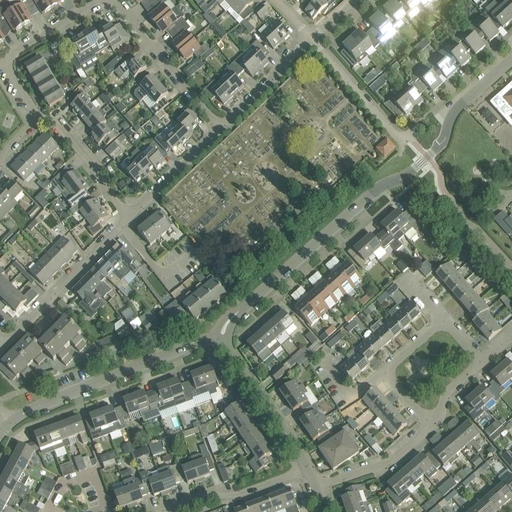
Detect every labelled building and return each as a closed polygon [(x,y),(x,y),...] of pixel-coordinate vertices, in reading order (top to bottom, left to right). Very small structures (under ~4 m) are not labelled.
[(17,1),(10,5),(24,27),(31,22),(30,21),(32,20),(31,18),(26,10),(31,7),(26,0),(17,0),(17,1)] [(26,0),(31,7),(36,4),(41,12),(42,14),(44,13),(45,14),(52,9),(46,0),(26,0)] [(46,0),(52,9),(59,5),(58,4),(61,3),(59,0),(58,0),(46,0)] [(159,9),(150,17),(151,19),(150,20),(156,26),(176,8),(169,0),(168,1),(162,6),(159,9)] [(158,0),(157,1),(153,4),(154,4),(159,9),(162,6),(168,1),(167,0),(158,0)] [(221,0),(217,3),(226,12),(231,8),(238,0),(221,0)] [(238,0),(231,8),(239,17),(239,16),(244,21),(255,12),(250,7),(254,3),(251,0),(238,0)] [(309,0),(308,2),(311,6),(305,11),(313,20),(314,20),(321,13),(324,15),(328,9),(327,8),(328,7),(324,2),(325,0),(309,0)] [(393,1),(410,20),(419,12),(415,8),(420,4),(424,8),(417,0),(400,0),(403,2),(398,6),(393,1)] [(511,0),(508,0),(509,1),(501,8),(511,21),(511,0)] [(379,13),(379,14),(396,33),(405,25),(401,21),(406,16),(410,21),(410,20),(393,1),(384,9),(388,15),(384,19),(379,13)] [(465,6),(469,11),(473,7),(469,2),(465,6)] [(486,19),(486,20),(497,32),(502,28),(503,30),(511,21),(501,8),(495,2),(486,10),(487,11),(490,14),(486,18),(485,18),(486,19)] [(0,8),(0,20),(4,26),(9,23),(13,31),(14,31),(16,30),(17,31),(24,27),(10,5),(1,10),(0,8)] [(255,12),(262,20),(270,12),(264,5),(255,12)] [(206,6),(202,10),(206,14),(210,10),(207,7),(206,6)] [(176,8),(156,26),(161,32),(162,31),(164,33),(165,32),(166,31),(173,25),(174,27),(172,28),(176,32),(186,23),(183,19),(185,17),(177,8),(176,8)] [(206,14),(203,16),(211,26),(214,23),(208,16),(212,12),(210,10),(206,14)] [(374,27),(369,32),(380,44),(382,46),(396,33),(379,14),(369,22),(374,27)] [(273,19),(266,25),(269,28),(282,42),(290,35),(277,21),(276,22),(273,19)] [(477,20),(468,28),(485,47),(481,42),(485,38),(490,43),(500,34),(497,32),(486,20),(481,24),(477,20)] [(175,42),(173,44),(174,46),(173,47),(179,53),(194,41),(188,34),(188,35),(186,33),(187,32),(193,27),(188,21),(186,23),(176,32),(179,36),(181,35),(182,36),(175,42)] [(107,41),(110,45),(113,51),(130,40),(120,24),(114,28),(112,25),(101,31),(103,35),(107,41)] [(238,29),(242,34),(247,29),(243,24),(238,29)] [(247,30),(250,33),(251,34),(255,30),(251,26),(247,30)] [(282,42),(269,28),(261,36),(274,50),(282,42)] [(463,33),(454,40),(471,60),(466,54),(471,50),(476,56),(485,47),(468,28),(472,33),(467,37),(463,33)] [(93,29),(83,35),(96,56),(111,48),(107,41),(103,35),(98,37),(93,29)] [(221,40),(227,35),(223,30),(217,35),(221,40)] [(360,31),(351,38),(365,53),(373,46),(375,49),(380,44),(369,32),(364,36),(360,31)] [(75,46),(70,49),(75,56),(81,67),(96,57),(96,56),(83,35),(73,42),(75,46)] [(365,53),(351,38),(343,46),(346,49),(341,53),(354,68),(359,63),(360,64),(368,57),(365,53)] [(64,45),(60,40),(50,46),(53,52),(64,45)] [(448,45),(439,53),(440,53),(457,73),(457,72),(452,67),(457,63),(462,68),(471,60),(454,40),(453,41),(457,45),(452,50),(448,45)] [(194,41),(179,53),(184,59),(185,58),(187,60),(196,53),(200,58),(198,59),(198,60),(207,53),(206,52),(209,49),(206,45),(199,50),(198,48),(199,47),(194,41)] [(245,53),(249,57),(261,71),(269,63),(266,59),(270,55),(257,41),(250,48),(245,53)] [(417,46),(412,51),(417,56),(422,52),(417,46)] [(240,58),(232,65),(241,74),(245,70),(253,78),(261,71),(249,57),(245,53),(240,58)] [(434,58),(425,66),(438,80),(443,76),(447,81),(457,73),(440,53),(439,53),(443,58),(438,62),(434,58)] [(86,75),(81,67),(75,56),(70,59),(78,71),(78,72),(79,71),(82,77),(86,75)] [(125,64),(121,67),(122,67),(115,73),(121,80),(126,80),(132,76),(135,79),(147,69),(139,60),(137,61),(134,56),(129,60),(125,64)] [(26,66),(38,87),(54,77),(43,59),(41,60),(40,58),(26,66)] [(117,62),(121,67),(125,64),(129,60),(127,58),(123,61),(121,59),(117,62)] [(199,60),(186,72),(191,77),(204,65),(199,60)] [(121,67),(117,62),(117,61),(104,70),(109,77),(120,68),(121,67)] [(229,76),(224,81),(236,94),(244,87),(237,78),(241,74),(232,65),(225,72),(229,76)] [(412,80),(416,84),(422,91),(424,93),(429,88),(433,94),(443,85),(438,80),(425,66),(429,70),(424,75),(420,70),(411,79),(412,80)] [(378,68),(375,71),(379,76),(383,73),(378,68)] [(141,103),(149,96),(161,86),(153,76),(152,77),(148,72),(136,83),(140,88),(136,92),(135,96),(141,103)] [(54,77),(38,87),(50,107),(64,99),(63,96),(65,95),(54,77)] [(76,80),(69,85),(73,90),(79,86),(76,80)] [(410,88),(402,95),(415,110),(424,102),(417,95),(422,91),(416,84),(412,80),(407,85),(410,88)] [(236,94),(224,81),(218,86),(214,81),(203,92),(211,102),(216,97),(224,105),(236,94)] [(511,126),(511,82),(489,103),(511,127),(511,126)] [(156,116),(162,111),(169,105),(164,99),(168,95),(161,86),(149,96),(156,105),(150,110),(156,116)] [(71,106),(79,115),(91,105),(84,96),(85,95),(81,90),(77,93),(81,98),(71,106)] [(113,91),(107,97),(111,102),(117,96),(113,91)] [(415,110),(402,95),(384,105),(398,120),(404,114),(407,117),(415,110)] [(79,115),(87,124),(102,111),(98,107),(100,106),(96,101),(91,105),(79,115)] [(121,103),(116,107),(122,114),(127,109),(121,103)] [(186,115),(177,123),(191,137),(189,134),(197,126),(195,123),(200,118),(190,108),(184,113),(186,115)] [(91,136),(104,125),(106,123),(102,118),(105,115),(102,111),(87,124),(94,133),(91,136)] [(162,111),(156,116),(159,121),(166,116),(162,111)] [(106,123),(104,125),(91,136),(99,145),(103,142),(107,146),(116,138),(113,134),(117,131),(114,128),(115,127),(110,121),(107,123),(106,123)] [(176,129),(172,134),(179,142),(183,145),(191,137),(177,123),(174,127),(176,129)] [(162,141),(157,145),(163,151),(167,147),(174,154),(183,145),(179,142),(172,134),(167,129),(158,137),(162,141)] [(125,134),(129,139),(134,134),(130,130),(125,134)] [(45,134),(37,142),(50,156),(59,147),(45,134)] [(105,152),(109,156),(119,147),(122,144),(117,140),(105,152)] [(377,149),(385,157),(395,148),(387,140),(377,149)] [(37,142),(28,151),(42,165),(50,156),(37,142)] [(150,147),(142,154),(157,170),(165,162),(165,161),(169,157),(163,151),(157,145),(155,142),(150,146),(150,147)] [(119,147),(109,156),(115,161),(124,153),(123,152),(126,149),(122,144),(119,147)] [(133,157),(130,160),(145,175),(154,167),(156,170),(157,170),(142,154),(138,150),(132,155),(133,157)] [(28,151),(20,160),(33,173),(42,165),(28,151)] [(130,160),(129,158),(124,163),(129,168),(126,172),(136,184),(145,175),(130,160)] [(33,173),(20,160),(11,168),(25,182),(33,173)] [(359,168),(363,172),(368,169),(364,164),(359,168)] [(58,186),(64,194),(83,180),(75,169),(67,175),(62,170),(51,181),(49,183),(55,189),(58,186)] [(47,185),(44,182),(41,179),(38,182),(44,188),(47,185)] [(70,211),(82,202),(90,196),(89,195),(89,196),(86,191),(89,189),(83,180),(64,194),(63,195),(69,204),(72,209),(70,211)] [(124,180),(119,185),(122,189),(127,184),(124,180)] [(12,182),(4,190),(14,201),(23,193),(12,182)] [(2,189),(0,190),(0,204),(9,213),(18,204),(14,201),(4,190),(2,189)] [(44,200),(39,204),(44,209),(49,205),(44,200)] [(86,220),(102,208),(95,200),(85,207),(82,202),(70,211),(73,215),(80,211),(86,220)] [(0,221),(0,222),(9,213),(0,204),(0,221)] [(27,215),(30,217),(39,208),(36,206),(27,215)] [(102,208),(86,220),(91,226),(87,229),(93,237),(103,229),(99,224),(108,217),(102,208)] [(162,211),(150,221),(163,236),(167,233),(171,237),(175,233),(166,222),(169,219),(162,211)] [(398,211),(389,218),(404,236),(409,241),(417,234),(416,232),(421,227),(407,211),(402,216),(398,211)] [(503,229),(507,233),(511,230),(511,215),(504,222),(507,225),(503,229)] [(385,231),(380,235),(390,246),(396,253),(403,246),(398,241),(404,236),(389,218),(381,226),(385,231)] [(163,236),(150,221),(138,231),(151,246),(157,241),(160,245),(165,242),(161,238),(163,236)] [(2,241),(5,244),(14,235),(11,232),(2,241)] [(371,235),(362,242),(373,255),(378,260),(386,253),(384,251),(390,246),(380,235),(375,240),(371,235)] [(64,238),(55,246),(69,260),(78,251),(64,238)] [(434,241),(432,241),(430,243),(430,245),(432,247),(434,247),(436,249),(439,247),(434,241)] [(373,255),(362,242),(349,254),(360,266),(363,270),(370,263),(370,261),(369,259),(373,255)] [(119,244),(111,252),(131,271),(131,272),(135,276),(143,268),(119,244)] [(55,246),(47,255),(61,269),(69,260),(55,246)] [(460,253),(464,258),(469,254),(465,250),(460,253)] [(111,252),(104,260),(123,279),(131,272),(131,271),(111,252)] [(47,255),(38,264),(52,277),(61,269),(47,255)] [(335,257),(325,265),(329,270),(339,263),(335,257)] [(104,260),(96,268),(107,279),(107,278),(120,291),(123,288),(126,291),(130,287),(130,286),(123,279),(104,260)] [(418,267),(425,277),(434,270),(427,260),(418,267)] [(397,267),(404,274),(410,269),(403,261),(397,267)] [(347,263),(338,271),(354,288),(363,281),(347,263)] [(436,274),(444,284),(457,273),(449,263),(436,274)] [(52,277),(38,264),(30,273),(44,286),(52,277)] [(477,264),(472,267),(476,272),(481,268),(477,264)] [(96,268),(88,276),(99,286),(108,295),(111,298),(116,294),(104,282),(107,279),(96,268)] [(481,268),(476,272),(480,276),(485,273),(481,268)] [(338,271),(330,278),(346,296),(354,288),(338,271)] [(323,282),(316,273),(309,279),(315,288),(323,282)] [(444,284),(452,293),(465,282),(457,273),(444,284)] [(88,276),(81,283),(92,294),(96,289),(105,298),(108,295),(99,286),(88,276)] [(204,289),(216,304),(230,293),(220,281),(217,283),(211,276),(207,280),(210,284),(204,289)] [(330,278),(321,286),(337,304),(346,296),(330,278)] [(494,280),(490,284),(494,288),(498,285),(494,280)] [(452,293),(460,302),(473,291),(465,282),(452,293)] [(0,290),(0,296),(4,300),(14,289),(8,283),(0,290)] [(92,294),(81,283),(73,291),(90,308),(98,300),(92,294)] [(194,297),(206,313),(216,304),(204,289),(201,284),(196,288),(200,292),(194,297)] [(498,285),(494,288),(498,293),(502,289),(498,285)] [(321,286),(313,293),(328,311),(337,304),(321,286)] [(300,287),(290,296),(295,302),(305,293),(300,287)] [(4,300),(10,306),(21,296),(14,289),(4,300)] [(21,296),(10,306),(16,313),(24,305),(27,308),(39,296),(32,289),(23,298),(21,296)] [(391,289),(386,293),(390,297),(394,293),(391,289)] [(460,302),(468,311),(481,300),(473,291),(460,302)] [(183,306),(196,321),(206,313),(194,297),(190,293),(186,296),(189,301),(183,306)] [(313,293),(304,301),(320,319),(328,311),(313,293)] [(386,293),(382,297),(385,301),(390,297),(386,293)] [(468,311),(476,320),(486,312),(489,309),(481,300),(468,311)] [(320,319),(304,301),(295,309),(311,327),(320,319)] [(411,302),(401,310),(413,322),(422,314),(411,302)] [(372,305),(368,309),(372,313),(376,309),(372,305)] [(188,316),(181,308),(170,316),(177,325),(188,316)] [(368,309),(363,313),(367,317),(372,313),(368,309)] [(123,315),(127,321),(134,331),(142,325),(130,310),(123,315)] [(164,310),(159,315),(165,323),(162,325),(167,332),(176,325),(164,310)] [(401,310),(392,318),(404,330),(413,322),(401,310)] [(149,311),(138,320),(149,334),(160,326),(149,311)] [(276,314),(272,318),(287,335),(296,326),(284,312),(278,317),(276,314)] [(473,322),(481,332),(494,321),(486,312),(476,320),(473,322)] [(66,318),(59,325),(83,349),(87,346),(78,337),(81,333),(66,318)] [(270,324),(265,328),(282,347),(291,339),(287,335),(272,318),(268,321),(270,324)] [(392,318),(383,326),(395,338),(404,330),(392,318)] [(354,320),(350,324),(354,329),(359,325),(354,320)] [(112,328),(121,340),(131,333),(122,321),(112,328)] [(494,321),(481,332),(489,341),(502,330),(494,321)] [(380,329),(374,334),(386,346),(395,338),(383,326),(380,322),(376,325),(380,329)] [(350,324),(346,328),(350,333),(354,329),(350,324)] [(59,325),(53,332),(68,347),(71,344),(80,353),(83,349),(59,325)] [(267,348),(273,355),(282,347),(265,328),(260,333),(258,330),(254,334),(267,348)] [(329,330),(320,338),(323,342),(333,333),(329,330)] [(53,332),(46,338),(70,362),(73,359),(64,351),(68,347),(53,332)] [(305,347),(301,350),(308,359),(323,346),(311,332),(306,337),(313,345),(308,350),(305,347)] [(247,344),(264,363),(273,355),(267,348),(254,334),(250,337),(252,340),(247,344)] [(374,334),(365,342),(377,354),(386,346),(374,334)] [(29,335),(22,342),(42,363),(46,359),(41,354),(44,351),(39,345),(29,335)] [(336,337),(332,341),(335,346),(340,341),(336,337)] [(46,338),(39,345),(44,351),(54,361),(57,358),(66,366),(70,362),(46,338)] [(118,341),(101,347),(110,356),(125,351),(118,341)] [(22,342),(15,349),(31,365),(34,361),(39,366),(42,363),(22,342)] [(356,350),(358,353),(368,362),(377,354),(365,342),(356,350)] [(15,349),(9,356),(29,376),(32,373),(27,368),(31,365),(15,349)] [(301,350),(292,359),(296,363),(299,367),(308,359),(301,350)] [(86,356),(89,364),(102,359),(99,351),(86,356)] [(358,353),(350,361),(361,373),(370,365),(368,362),(358,353)] [(29,376),(9,356),(2,363),(2,364),(0,365),(0,369),(13,382),(17,378),(20,375),(25,380),(29,376)] [(292,359),(283,366),(288,371),(296,363),(292,359)] [(499,368),(510,380),(511,382),(511,365),(508,360),(499,368)] [(361,373),(350,361),(340,369),(352,381),(361,373)] [(282,365),(271,375),(276,381),(288,371),(283,366),(282,365)] [(212,367),(201,371),(209,392),(213,403),(220,401),(218,394),(220,393),(219,389),(220,388),(219,386),(225,384),(220,370),(214,373),(212,367)] [(510,380),(499,368),(491,375),(495,380),(490,384),(500,395),(505,391),(502,388),(510,380)] [(43,375),(45,380),(58,376),(56,370),(43,375)] [(193,381),(187,383),(193,401),(194,403),(203,400),(201,395),(209,392),(201,371),(191,375),(193,381)] [(178,379),(167,383),(177,407),(193,401),(187,383),(180,385),(178,379)] [(280,391),(287,401),(305,389),(303,385),(299,388),(294,382),(280,391)] [(159,393),(153,396),(160,413),(177,407),(167,383),(157,387),(159,393)] [(483,386),(474,394),(489,411),(496,405),(496,402),(501,398),(492,387),(487,391),(483,386)] [(305,389),(287,401),(294,412),(308,402),(304,396),(308,393),(305,389)] [(363,400),(371,409),(383,398),(375,389),(363,400)] [(135,395),(134,396),(142,419),(143,418),(144,422),(161,416),(160,413),(153,396),(147,398),(144,392),(142,393),(141,391),(134,393),(135,395)] [(470,406),(465,410),(474,421),(484,413),(488,411),(489,411),(474,394),(465,401),(470,406)] [(241,402),(236,395),(228,400),(233,407),(241,402)] [(119,408),(125,425),(126,425),(124,422),(131,419),(130,415),(140,412),(134,396),(123,400),(125,406),(119,408)] [(371,409),(379,418),(391,407),(383,398),(371,409)] [(244,406),(241,402),(233,407),(220,416),(224,422),(224,421),(227,426),(232,423),(246,414),(242,408),(244,406)] [(300,421),(307,431),(325,419),(323,415),(319,417),(315,412),(319,409),(315,404),(304,412),(307,416),(300,421)] [(105,407),(100,409),(107,427),(110,434),(126,428),(125,425),(119,408),(114,410),(113,407),(106,409),(105,407)] [(379,418),(387,427),(399,416),(391,407),(379,418)] [(107,427),(100,409),(95,410),(96,413),(89,416),(91,420),(86,421),(93,440),(110,434),(107,427)] [(232,423),(227,426),(231,431),(235,428),(239,433),(255,422),(252,417),(249,419),(246,414),(232,423)] [(399,416),(387,427),(395,436),(407,425),(399,416)] [(72,417),(67,419),(74,437),(81,435),(84,443),(89,441),(80,417),(73,420),(72,417)] [(445,424),(449,430),(459,424),(455,418),(445,424)] [(64,423),(57,426),(65,447),(72,444),(70,439),(74,437),(67,419),(62,420),(64,423)] [(325,419),(307,431),(314,441),(317,439),(320,444),(331,437),(328,432),(332,429),(325,419)] [(243,439),(240,442),(242,445),(259,433),(255,428),(258,426),(255,422),(239,433),(243,439)] [(355,422),(350,425),(355,431),(359,427),(355,422)] [(459,431),(473,447),(478,453),(481,450),(473,440),(479,436),(468,423),(459,431)] [(497,423),(493,426),(497,431),(501,427),(497,423)] [(50,425),(45,427),(54,451),(65,447),(57,426),(51,428),(50,425)] [(201,427),(199,428),(200,432),(203,439),(209,437),(205,425),(201,427)] [(357,442),(347,426),(342,429),(345,432),(319,450),(324,457),(326,456),(330,462),(328,464),(333,471),(359,453),(353,445),(357,442)] [(497,431),(489,438),(493,442),(501,434),(504,438),(509,433),(507,432),(505,429),(502,426),(501,427),(497,431)] [(34,448),(35,447),(37,451),(40,450),(41,450),(42,453),(46,454),(54,451),(45,427),(40,429),(41,432),(34,434),(37,442),(33,444),(34,448)] [(184,433),(186,437),(200,432),(199,428),(195,429),(184,433)] [(459,431),(450,438),(461,451),(466,447),(469,450),(473,447),(459,431)] [(259,433),(242,445),(249,455),(252,453),(269,442),(266,437),(263,439),(259,433)] [(437,433),(428,440),(432,445),(441,438),(437,433)] [(213,435),(207,438),(211,449),(217,447),(213,435)] [(368,435),(364,439),(367,443),(372,439),(368,435)] [(450,438),(442,446),(455,462),(459,459),(456,455),(461,451),(450,438)] [(372,439),(367,443),(378,455),(382,451),(372,439)] [(269,442),(252,453),(256,458),(250,463),(257,473),(271,464),(266,458),(273,453),(269,448),(271,446),(269,442)] [(132,443),(123,446),(126,453),(135,450),(132,443)] [(14,449),(12,453),(29,463),(35,452),(37,451),(35,447),(34,448),(33,444),(27,446),(26,447),(20,444),(17,450),(14,449)] [(156,445),(150,448),(153,457),(165,452),(163,448),(157,450),(156,445)] [(191,458),(194,464),(200,483),(205,481),(204,478),(211,475),(210,474),(216,472),(205,445),(200,447),(203,455),(200,455),(191,458)] [(455,462),(442,446),(433,454),(444,466),(449,462),(452,465),(455,462)] [(148,447),(134,453),(136,459),(150,454),(148,447)] [(511,454),(510,452),(502,458),(511,469),(511,454)] [(12,459),(9,466),(23,473),(29,463),(12,453),(9,458),(12,459)] [(100,455),(103,462),(109,460),(107,453),(100,455)] [(413,462),(424,475),(425,475),(429,480),(438,473),(436,471),(441,467),(437,462),(431,456),(427,460),(422,455),(413,462)] [(477,455),(470,461),(477,468),(483,463),(477,455)] [(86,469),(82,459),(81,456),(74,459),(79,472),(86,469)] [(89,456),(82,459),(86,469),(96,466),(97,463),(96,459),(91,461),(89,456)] [(103,463),(105,469),(117,465),(115,459),(103,463)] [(491,459),(486,464),(489,467),(494,462),(491,459)] [(413,462),(405,470),(418,485),(423,481),(421,479),(424,475),(413,462)] [(64,478),(75,474),(71,463),(60,467),(64,478)] [(181,464),(175,466),(180,478),(181,482),(186,480),(188,484),(195,481),(196,484),(200,483),(194,464),(183,468),(181,464)] [(486,464),(476,472),(479,475),(489,467),(486,464)] [(3,470),(0,475),(18,484),(24,487),(30,477),(23,473),(9,466),(6,471),(3,470)] [(158,471),(160,477),(167,495),(172,493),(170,490),(177,488),(176,484),(181,482),(180,478),(175,466),(166,469),(164,468),(158,471)] [(468,467),(464,471),(468,476),(472,472),(468,467)] [(226,469),(220,471),(224,483),(230,481),(226,469)] [(405,470),(396,477),(408,490),(410,488),(413,491),(419,486),(418,485),(405,470)] [(458,476),(453,480),(457,485),(468,476),(462,470),(456,475),(458,476)] [(146,471),(140,474),(141,478),(146,491),(147,495),(153,493),(154,496),(161,494),(162,497),(167,495),(160,477),(152,480),(153,475),(146,471)] [(476,472),(468,480),(471,483),(479,475),(476,472)] [(0,480),(1,481),(0,481),(0,487),(12,494),(18,498),(21,491),(16,488),(18,484),(0,475),(0,480)] [(396,477),(387,485),(396,495),(391,500),(397,508),(412,495),(408,490),(396,477)] [(44,484),(48,486),(54,489),(57,483),(47,478),(44,484)] [(146,491),(141,478),(136,480),(135,478),(123,482),(133,508),(138,506),(137,503),(143,500),(142,497),(147,495),(146,491)] [(511,493),(504,484),(494,492),(505,504),(511,498),(511,493)] [(342,498),(346,510),(367,503),(361,486),(346,491),(348,497),(342,498)] [(0,501),(7,505),(12,494),(0,487),(0,501)] [(444,488),(440,492),(444,497),(448,493),(444,488)] [(133,508),(126,489),(115,494),(118,501),(120,509),(127,507),(128,510),(133,508)] [(291,489),(279,494),(285,510),(286,511),(299,511),(297,505),(291,489)] [(455,491),(449,496),(452,500),(458,494),(455,491)] [(440,492),(431,500),(435,504),(444,497),(440,492)] [(494,492),(485,500),(495,511),(496,511),(505,504),(494,492)] [(279,494),(268,498),(273,511),(278,511),(285,510),(279,494)] [(449,496),(439,505),(442,508),(451,500),(449,496)] [(273,511),(268,498),(257,502),(260,511),(273,511)] [(435,504),(431,500),(422,507),(426,511),(435,504)] [(495,511),(485,500),(476,508),(479,511),(495,511)] [(39,511),(41,510),(37,508),(24,501),(20,508),(27,511),(39,511)] [(260,511),(257,502),(245,506),(247,511),(260,511)] [(367,503),(346,510),(346,511),(372,511),(370,506),(369,507),(367,503)] [(390,503),(383,505),(385,511),(393,511),(390,503)]
